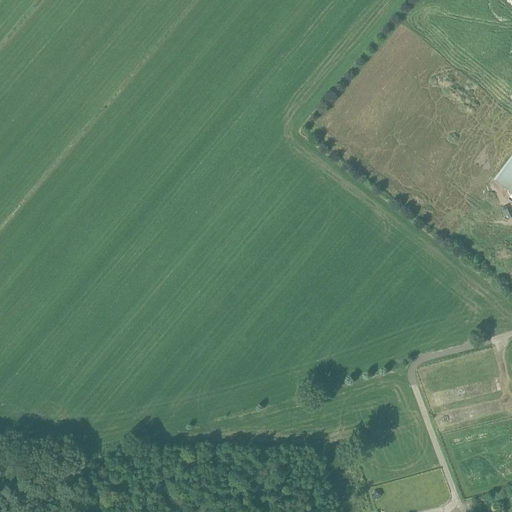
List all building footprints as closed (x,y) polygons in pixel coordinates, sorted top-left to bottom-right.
[(511,152),(507,155),(491,178),(491,182),(503,190),(503,198),(511,204),(511,152)] [(437,378),(470,368),(466,355),(433,365),(437,378)] [(492,384),(433,393),(435,404),(493,395),(492,384)] [(447,408),(450,423),(466,419),(462,404),(447,408)] [(438,427),(450,424),(447,412),(435,416),(438,427)]
